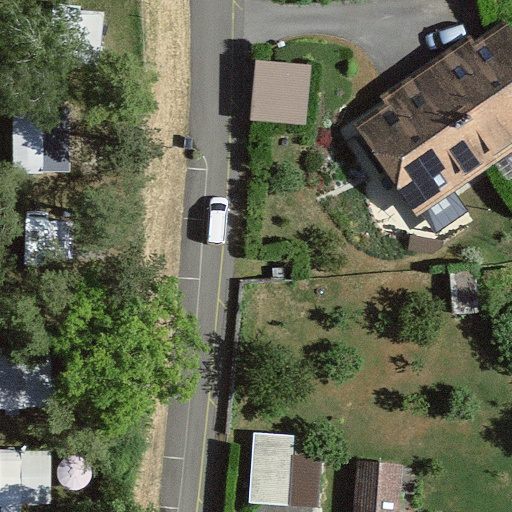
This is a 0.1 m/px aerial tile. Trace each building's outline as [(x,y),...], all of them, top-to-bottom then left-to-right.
[(467,37),(422,68),(491,164),(511,148),(511,34),(503,21),(472,44),(467,37)] [(260,57),(258,116),(314,118),(317,59),(260,57)] [(419,215),(491,164),(422,68),(382,97),(386,104),(355,126),(419,215)] [(21,94),(19,162),(98,164),(100,96),(21,94)] [(0,400),(51,403),(54,346),(3,343),(0,394),(0,400)] [(324,501),(328,439),(256,434),(252,496),(324,501)] [(0,451),(2,501),(55,499),(53,444),(0,446),(0,451)] [(355,511),(397,511),(399,464),(357,463),(355,511)]
